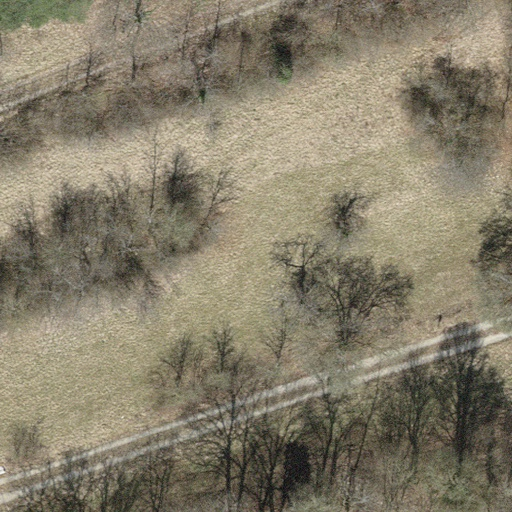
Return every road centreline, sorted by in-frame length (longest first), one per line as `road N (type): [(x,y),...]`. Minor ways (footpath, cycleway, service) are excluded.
road 1 (track): [(0,490),(511,324)]
road 2 (track): [(0,117),(296,0)]
